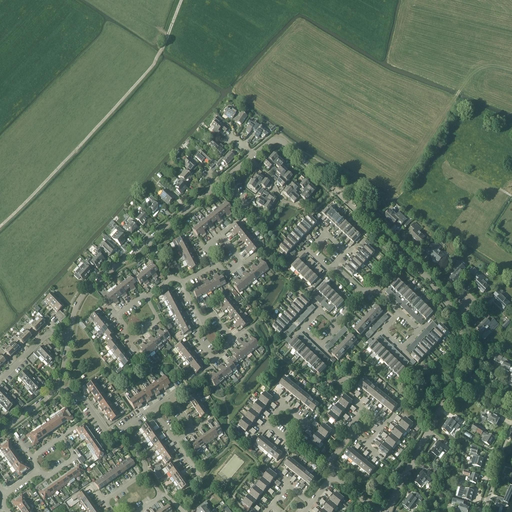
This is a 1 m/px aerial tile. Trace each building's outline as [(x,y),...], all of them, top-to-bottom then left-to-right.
[(232,119),(238,112),(235,110),(234,111),(229,107),(227,110),(226,109),(224,112),(225,112),(223,115),(229,119),(230,117),(232,119)] [(241,114),(238,112),(232,119),(241,125),(247,117),(241,113),(241,114)] [(227,130),(220,123),(222,120),(218,116),(214,121),(215,122),(211,127),(214,129),(212,131),(217,136),(222,130),(225,132),(227,130)] [(256,123),(251,120),(247,125),(248,127),(248,128),(245,132),(248,134),(252,130),(254,131),(258,126),(255,124),(256,123)] [(257,139),(261,134),(265,137),(265,136),(266,136),(266,135),(267,136),(269,133),(260,127),(258,126),(254,131),(256,133),(254,137),(257,139)] [(213,139),(207,145),(212,149),(214,148),(221,155),(226,149),(219,143),(218,144),(218,141),(215,141),(213,139)] [(215,165),(217,163),(203,151),(200,154),(199,154),(195,157),(201,163),(205,159),(210,163),(208,166),(211,169),(215,165)] [(224,158),(222,157),(217,163),(215,165),(218,167),(223,162),(227,165),(235,157),(230,152),(224,158)] [(264,165),(269,170),(273,166),(271,164),(274,162),(277,164),(275,166),(279,169),(278,171),(277,172),(278,173),(280,174),(281,175),(282,174),(285,177),(282,180),(281,178),(277,183),(282,188),(286,184),(286,183),(287,182),(292,177),(287,172),(281,167),(284,164),(279,159),(277,158),(274,154),(268,160),(264,165)] [(190,171),(197,164),(187,156),(184,160),(186,161),(183,165),(187,169),(186,171),(188,173),(189,171),(190,171)] [(186,171),(185,170),(179,177),(181,178),(179,181),(187,188),(185,187),(188,183),(193,177),(188,173),(186,171)] [(253,181),(249,187),(255,191),(258,186),(257,185),(259,182),(262,184),(261,186),(265,189),(269,183),(265,180),(263,179),(257,175),(254,179),(253,181)] [(187,188),(177,179),(172,184),(178,189),(174,193),(179,197),(187,188)] [(159,184),(164,189),(167,186),(161,181),(159,184)] [(304,190),(305,189),(308,191),(305,194),(304,193),(300,196),(306,201),(315,191),(305,181),(300,186),(301,188),(302,188),(303,189),(304,190)] [(298,188),(293,183),(290,187),(288,188),(283,193),(287,197),(288,197),(289,198),(294,203),(299,198),(295,194),(294,196),(291,193),(294,191),(295,192),(297,189),(298,188)] [(175,198),(166,190),(160,196),(165,201),(165,202),(168,205),(170,203),(175,198)] [(262,198),(261,197),(259,199),(256,203),(262,207),(264,208),(268,211),(272,205),(273,204),(276,200),(270,195),(267,200),(269,201),(267,204),(264,202),(265,200),(264,199),(262,198)] [(157,206),(159,204),(152,197),(149,200),(151,202),(148,206),(148,210),(153,215),(158,210),(157,206)] [(221,206),(230,216),(231,215),(230,214),(231,214),(229,211),(231,209),(225,202),(221,206)] [(217,209),(223,216),(225,214),(227,217),(227,216),(228,217),(230,216),(221,206),(217,209)] [(322,214),(324,216),(322,220),(323,221),(327,218),(333,210),(334,209),(333,209),(332,210),(329,207),(322,214)] [(149,215),(142,209),(142,210),(140,209),(138,211),(139,213),(139,214),(138,213),(137,214),(138,215),(134,219),(143,227),(145,224),(145,223),(146,222),(144,220),(147,217),(146,217),(149,215)] [(213,212),(221,223),(223,222),(222,221),(222,220),(220,218),(223,216),(217,209),(213,212)] [(336,214),(333,210),(327,218),(328,219),(326,223),(327,225),(330,221),(337,214),(338,213),(337,212),(336,214)] [(390,210),(384,216),(394,225),(397,221),(398,223),(397,223),(400,226),(407,219),(406,220),(399,213),(400,212),(399,212),(396,215),(390,210)] [(209,216),(214,223),(216,221),(218,223),(219,223),(220,224),(221,223),(213,212),(209,216)] [(340,217),(337,214),(330,221),(332,223),(330,227),(331,229),(335,224),(341,218),(342,217),(341,216),(340,217)] [(204,219),(213,230),(214,229),(213,227),(214,227),(212,225),(214,223),(209,216),(204,219)] [(305,220),(317,231),(318,229),(315,225),(317,223),(310,216),(307,220),(306,219),(305,220)] [(137,224),(129,217),(125,222),(125,223),(126,224),(123,227),(123,228),(125,230),(126,230),(131,234),(137,228),(134,226),(137,224)] [(344,221),(341,218),(335,224),(334,225),(336,227),(333,231),(335,232),(345,222),(346,220),(345,220),(344,221)] [(200,223),(206,230),(208,228),(210,230),(211,231),(213,230),(204,219),(200,223)] [(302,225),(309,231),(311,229),(315,232),(317,231),(305,220),(306,221),(302,225)] [(348,225),(345,222),(338,229),(340,230),(337,235),(339,236),(342,233),(349,225),(350,224),(349,224),(348,225)] [(410,236),(419,244),(425,238),(419,232),(422,229),(415,222),(408,229),(412,233),(410,236)] [(196,226),(204,237),(206,235),(205,234),(203,232),(206,230),(200,223),(196,226)] [(240,223),(232,228),(234,231),(232,233),(231,234),(232,236),(243,227),(240,223)] [(297,227),(309,239),(311,237),(308,233),(309,231),(302,225),(299,228),(298,227),(297,227)] [(352,228),(349,225),(342,233),(344,234),(341,238),(343,240),(353,229),(354,228),(353,227),(352,228)] [(202,237),(203,238),(204,237),(196,226),(191,229),(197,236),(200,235),(202,237)] [(127,235),(118,227),(116,230),(117,231),(111,238),(120,246),(124,241),(123,240),(124,239),(123,238),(124,237),(124,238),(127,235)] [(243,227),(232,236),(234,237),(235,236),(237,234),(240,237),(247,231),(243,227)] [(295,232),(302,239),(304,237),(308,240),(309,239),(297,227),(297,228),(298,229),(295,232)] [(356,232),(353,229),(346,236),(348,238),(345,242),(347,243),(357,233),(358,232),(357,231),(356,232)] [(247,231),(240,237),(241,239),(239,241),(239,242),(238,242),(239,244),(250,235),(247,231)] [(290,235),(302,246),(303,245),(300,241),(302,239),(295,232),(292,236),(291,235),(290,235)] [(360,236),(357,233),(350,240),(352,242),(349,246),(351,247),(356,242),(358,244),(361,241),(359,239),(361,237),(362,235),(361,235),(360,236)] [(250,235),(239,244),(240,245),(241,244),(242,245),(244,243),(246,245),(253,239),(250,235)] [(288,240),(294,247),(295,247),(296,245),(300,248),(302,246),(290,235),(290,236),(291,237),(288,240)] [(178,247),(189,241),(188,239),(187,240),(187,239),(184,241),(183,238),(175,242),(178,247)] [(113,248),(115,245),(109,239),(106,242),(107,243),(102,249),(110,255),(115,250),(113,248)] [(253,239),(246,245),(248,247),(245,249),(246,250),(245,251),(246,252),(256,244),(253,239)] [(283,243),(294,254),(296,253),(293,249),(295,247),(294,247),(288,240),(284,244),(283,243)] [(373,246),(367,240),(364,242),(368,246),(370,248),(373,246)] [(189,243),(190,242),(189,241),(178,247),(180,251),(188,248),(186,245),(189,243)] [(444,256),(438,251),(442,247),(435,241),(428,248),(432,251),(429,254),(438,263),(444,256)] [(294,254),(283,243),(282,244),(283,245),(280,248),(285,252),(283,255),(286,258),(288,256),(287,255),(289,253),(293,256),(294,254)] [(260,248),(256,244),(246,252),(247,254),(248,253),(251,251),(253,254),(260,248)] [(368,246),(366,248),(362,245),(361,247),(364,250),(371,257),(372,258),(373,257),(372,256),(375,253),(370,248),(368,246)] [(94,257),(101,265),(105,261),(100,256),(102,253),(97,248),(94,251),(97,254),(94,257)] [(192,249),(189,250),(188,248),(180,251),(182,256),(194,250),(193,248),(192,249)] [(368,260),(371,257),(364,250),(363,252),(358,249),(357,251),(360,254),(368,261),(369,262),(369,261),(368,260)] [(194,253),(195,252),(194,250),(182,256),(185,261),(193,257),(191,254),(194,253)] [(364,264),(368,261),(360,254),(359,256),(355,253),(353,255),(357,258),(364,265),(365,265),(364,264)] [(98,268),(101,265),(94,257),(90,261),(87,259),(85,262),(90,266),(93,263),(98,268)] [(197,258),(194,260),(193,257),(185,261),(187,266),(188,265),(199,260),(198,258),(197,259),(197,258)] [(292,267),(295,271),(302,264),(300,262),(303,258),(301,257),(292,267)] [(361,268),(364,265),(357,258),(355,259),(351,257),(350,259),(353,262),(360,269),(361,270),(362,269),(361,268)] [(200,261),(199,260),(188,265),(187,266),(190,271),(198,267),(196,264),(199,263),(199,262),(200,262),(200,261)] [(264,274),(269,270),(260,260),(259,261),(259,262),(261,265),(259,267),(264,274)] [(346,263),(349,266),(356,272),(358,273),(357,272),(360,269),(353,262),(351,264),(347,261),(346,263)] [(90,266),(85,262),(82,264),(83,264),(79,269),(87,276),(92,272),(88,268),(90,266)] [(465,275),(462,272),(466,268),(459,262),(452,269),(455,272),(450,278),(456,284),(465,275)] [(298,275),(298,276),(309,264),(308,263),(304,266),(302,264),(295,271),(299,274),(298,275)] [(147,268),(156,279),(157,277),(157,276),(155,273),(157,272),(152,264),(147,268)] [(300,275),(303,278),(310,271),(308,270),(311,266),(309,264),(298,276),(299,276),(300,275)] [(264,274),(259,267),(256,268),(254,266),(253,265),(252,266),(260,277),(264,274)] [(356,272),(349,266),(348,267),(344,265),(342,266),(353,276),(354,277),(353,276),(356,272)] [(260,277),(252,266),(250,267),(251,269),(253,271),(250,273),(256,280),(260,277)] [(143,271),(149,278),(151,276),(153,279),(154,280),(156,279),(147,268),(143,271)] [(87,276),(79,269),(75,273),(73,276),(78,280),(80,278),(83,281),(87,276)] [(306,283),(317,272),(316,270),(312,273),(310,271),(303,279),(307,282),(306,283)] [(139,275),(148,285),(149,284),(148,283),(146,280),(149,278),(143,271),(139,275)] [(479,271),(473,278),(477,282),(474,285),(484,293),(489,287),(483,281),(487,278),(479,271)] [(256,280),(250,273),(248,275),(246,273),(245,273),(245,272),(243,273),(251,284),(256,280)] [(317,272),(306,283),(307,284),(308,283),(311,286),(312,285),(315,288),(322,281),(319,278),(318,279),(316,277),(319,273),(317,272)] [(251,284),(243,273),(242,274),(243,275),(242,276),(244,278),(242,280),(248,287),(251,284)] [(226,285),(221,277),(219,278),(217,275),(217,276),(216,274),(214,275),(221,287),(226,285)] [(139,275),(135,278),(140,285),(143,283),(145,286),(145,285),(146,286),(148,285),(139,275)] [(221,287),(214,275),(213,276),(213,277),(215,280),(212,282),(216,290),(221,287)] [(125,280),(134,291),(135,290),(134,288),(135,288),(133,286),(135,284),(130,277),(125,280)] [(216,290),(212,282),(209,283),(208,280),(207,280),(207,279),(205,280),(211,292),(216,290)] [(248,287),(242,280),(239,282),(237,280),(236,279),(235,280),(243,290),(248,287)] [(121,284),(127,291),(129,289),(131,291),(132,292),(134,291),(125,280),(121,284)] [(211,292),(205,280),(203,281),(204,282),(203,282),(205,285),(202,287),(206,295),(211,292)] [(243,290),(235,280),(233,281),(234,282),(236,285),(233,287),(239,294),(243,290)] [(393,288),(395,290),(402,283),(398,280),(386,292),(387,294),(393,288)] [(402,283),(395,290),(397,293),(394,297),(396,300),(398,298),(397,297),(406,287),(402,283)] [(117,287),(125,298),(127,296),(126,295),(124,293),(127,291),(121,284),(117,287)] [(206,295),(202,287),(200,288),(198,285),(197,284),(195,285),(201,297),(206,295)] [(319,292),(321,294),(328,287),(324,284),(312,296),(314,298),(319,292)] [(201,297),(195,285),(194,286),(194,287),(195,290),(192,292),(196,300),(201,297)] [(113,290),(118,297),(121,296),(123,298),(124,299),(125,298),(117,287),(113,290)] [(328,287),(321,294),(324,297),(320,301),(323,304),(325,302),(323,300),(332,291),(328,287)] [(400,295),(403,298),(410,291),(406,287),(397,297),(398,298),(400,295)] [(495,301),(504,310),(510,304),(504,298),(507,295),(500,288),(493,295),(497,299),(495,301)] [(338,293),(334,289),(323,300),(325,302),(327,299),(329,302),(338,293)] [(108,294),(117,304),(119,303),(118,302),(116,299),(118,297),(113,290),(108,294)] [(410,291),(403,298),(406,300),(402,305),(404,307),(406,305),(405,304),(414,295),(410,291)] [(165,302),(178,295),(177,294),(175,294),(172,295),(171,293),(163,297),(165,302)] [(338,293),(329,302),(332,304),(328,308),(331,311),(332,309),(331,308),(340,299),(342,297),(340,295),(338,293)] [(45,301),(49,305),(55,298),(51,294),(45,301)] [(108,294),(104,297),(110,304),(112,302),(114,305),(115,305),(115,306),(117,304),(108,294)] [(168,307),(176,302),(175,300),(177,298),(178,297),(178,295),(165,302),(168,307)] [(408,303),(411,305),(418,298),(414,295),(405,304),(406,305),(408,303)] [(308,305),(310,303),(303,296),(299,300),(308,309),(310,307),(308,305)] [(53,309),(60,302),(55,298),(49,305),(53,309)] [(232,302),(229,298),(221,303),(223,306),(221,308),(220,309),(222,311),(232,302)] [(418,298),(411,305),(413,308),(409,312),(412,315),(414,313),(413,312),(422,302),(418,298)] [(335,307),(337,309),(344,303),(340,299),(331,308),(332,309),(335,307)] [(295,304),(302,311),(305,308),(309,312),(311,309),(310,307),(308,309),(299,300),(295,304)] [(55,315),(57,317),(61,313),(59,311),(64,307),(60,302),(53,309),(57,313),(55,315)] [(171,312),(182,305),(182,303),(180,304),(177,305),(176,302),(168,307),(171,312)] [(236,306),(232,302),(222,311),(223,312),(224,311),(224,312),(227,310),(228,312),(236,306)] [(416,310),(419,313),(425,306),(422,302),(413,312),(414,313),(416,310)] [(300,313),(302,311),(295,304),(291,308),(301,317),(302,315),(300,313)] [(173,316),(181,312),(180,309),(182,308),(183,307),(182,305),(171,312),(173,316)] [(236,306),(228,312),(230,314),(228,316),(228,317),(227,318),(228,319),(239,311),(236,306)] [(378,316),(379,316),(383,312),(377,306),(372,310),(373,311),(378,316)] [(425,306),(419,313),(421,315),(417,319),(420,322),(422,320),(420,319),(429,309),(425,306)] [(287,312),(295,319),(297,316),(301,320),(304,317),(302,315),(301,317),(291,308),(287,312)] [(424,318),(427,320),(433,313),(429,309),(420,319),(422,320),(424,318)] [(93,322),(100,317),(98,315),(100,313),(100,312),(101,311),(100,310),(89,318),(93,322)] [(375,320),(379,317),(379,316),(378,316),(373,311),(372,310),(369,314),(375,320)] [(239,311),(228,319),(229,321),(230,320),(231,320),(233,318),(235,320),(242,315),(239,311)] [(175,321),(187,315),(187,313),(185,314),(185,313),(182,315),(181,312),(173,316),(175,321)] [(293,321),(295,319),(287,312),(284,316),(293,325),(295,323),(293,321)] [(34,322),(40,328),(45,324),(41,320),(43,318),(39,314),(37,316),(38,318),(34,322)] [(372,324),(375,320),(369,314),(368,315),(365,318),(371,323),(372,324)] [(178,326),(186,322),(184,319),(187,318),(187,317),(188,317),(187,315),(175,321),(178,326)] [(242,315),(235,320),(237,323),(235,325),(234,326),(235,328),(246,319),(242,315)] [(284,316),(280,320),(287,326),(290,324),(294,328),(297,325),(295,323),(293,325),(284,316)] [(93,322),(96,327),(107,318),(105,317),(104,318),(104,317),(102,319),(100,317),(93,322)] [(100,331),(106,325),(104,323),(107,321),(108,320),(107,318),(96,327),(100,331)] [(368,328),(372,324),(371,323),(365,318),(361,322),(364,325),(368,328)] [(477,328),(483,334),(489,328),(492,331),(499,324),(492,318),(488,322),(486,319),(477,328)] [(249,323),(246,319),(235,328),(236,329),(237,328),(238,328),(240,327),(242,329),(249,323)] [(285,329),(287,326),(280,320),(276,324),(286,332),(287,331),(285,329)] [(361,322),(359,320),(356,324),(358,326),(359,327),(364,332),(368,328),(364,325),(361,322)] [(36,333),(40,328),(34,322),(30,326),(28,324),(26,326),(30,330),(32,328),(36,333)] [(180,330),(192,324),(192,323),(190,323),(187,324),(186,322),(178,326),(180,330)] [(180,330),(183,335),(191,331),(189,329),(192,327),(193,326),(192,324),(180,330)] [(273,327),(280,334),(282,332),(286,335),(289,333),(287,331),(286,332),(276,324),(273,327)] [(450,333),(441,325),(439,327),(435,324),(432,326),(434,328),(435,327),(445,336),(445,335),(446,337),(450,333)] [(100,331),(103,335),(113,327),(112,325),(111,326),(108,328),(106,325),(100,331)] [(21,334),(27,341),(32,337),(28,332),(30,330),(26,326),(23,328),(25,330),(21,334)] [(354,330),(360,336),(364,332),(359,327),(358,326),(354,330)] [(111,336),(113,334),(111,332),(114,330),(114,329),(115,328),(113,327),(103,335),(106,339),(111,336)] [(441,340),(445,336),(435,327),(434,328),(436,330),(434,333),(441,340)] [(170,338),(165,331),(162,333),(160,331),(159,330),(158,331),(166,342),(170,338)] [(166,342),(158,331),(156,332),(157,333),(157,334),(159,336),(156,338),(162,345),(166,342)] [(441,340),(434,333),(431,335),(427,332),(425,334),(426,336),(428,335),(437,344),(441,340)] [(23,345),(27,341),(21,334),(17,338),(15,336),(12,339),(16,343),(19,341),(23,345)] [(106,340),(109,344),(117,338),(116,337),(114,338),(112,335),(113,334),(111,336),(106,339),(106,340)] [(357,341),(351,335),(347,339),(353,345),(357,341)] [(429,338),(426,341),(433,348),(437,344),(428,335),(426,336),(429,338)] [(254,351),(259,347),(250,336),(249,338),(250,339),(249,339),(251,341),(249,343),(254,351)] [(162,345),(156,338),(154,340),(152,337),(152,338),(151,337),(149,338),(158,348),(159,350),(163,347),(162,345)] [(296,353),(303,346),(300,343),(304,339),(301,337),(300,338),(301,340),(299,342),(292,349),(296,353)] [(106,346),(110,351),(117,345),(115,342),(117,340),(118,339),(117,338),(109,344),(106,346)] [(158,348),(149,338),(148,339),(149,340),(148,340),(150,343),(148,345),(154,352),(158,348)] [(288,345),(292,349),(299,342),(301,340),(300,338),(298,341),(295,338),(288,345)] [(14,345),(16,343),(12,339),(10,341),(12,343),(8,347),(14,353),(19,349),(14,345)] [(350,349),(353,345),(347,339),(343,343),(350,349)] [(433,348),(426,341),(424,343),(420,339),(417,342),(419,344),(420,343),(430,352),(433,348)] [(376,356),(383,349),(381,346),(384,342),(381,340),(380,341),(381,343),(372,352),(376,356)] [(378,344),(375,341),(368,348),(372,352),(381,343),(380,341),(378,344)] [(254,351),(249,343),(247,345),(245,343),(244,343),(243,342),(242,343),(250,354),(254,351)] [(154,352),(148,345),(146,347),(144,344),(143,344),(142,343),(141,345),(149,355),(154,352)] [(175,348),(179,353),(189,344),(188,343),(187,344),(187,343),(184,345),(182,343),(175,348)] [(250,354),(242,343),(240,344),(241,345),(241,346),(243,348),(241,350),(246,357),(250,354)] [(339,347),(346,353),(350,349),(343,343),(339,347)] [(421,346),(419,349),(426,356),(430,352),(420,343),(419,344),(421,346)] [(182,357),(189,351),(187,349),(190,347),(189,347),(190,346),(189,344),(179,353),(182,357)] [(309,354),(311,353),(308,351),(312,347),(309,344),(307,346),(309,347),(300,356),(304,360),(307,357),(309,354)] [(113,355),(124,346),(122,345),(121,346),(121,345),(119,347),(117,345),(110,351),(113,355)] [(149,355),(141,345),(139,346),(140,347),(142,350),(139,352),(145,359),(149,355)] [(116,359),(123,353),(122,351),(124,349),(125,348),(124,346),(113,355),(116,359)] [(294,354),(298,358),(309,347),(307,346),(305,348),(303,346),(296,353),(294,354)] [(14,353),(8,347),(4,351),(2,349),(0,350),(0,351),(3,355),(6,353),(10,357),(14,353)] [(38,359),(40,357),(47,350),(43,347),(41,348),(40,347),(33,354),(38,359)] [(346,353),(339,347),(336,351),(342,357),(346,353)] [(384,363),(391,356),(388,354),(392,350),(389,347),(387,349),(389,350),(380,360),(384,363)] [(426,356),(419,349),(417,351),(412,347),(410,350),(412,352),(413,350),(422,360),(426,356)] [(246,357),(241,350),(238,352),(236,349),(236,350),(235,349),(234,350),(242,361),(246,357)] [(386,351),(383,349),(376,356),(380,360),(389,350),(387,349),(386,351)] [(51,354),(47,350),(40,357),(44,361),(51,354)] [(242,361),(234,350),(232,351),(233,352),(235,355),(232,357),(233,358),(238,365),(239,364),(238,364),(242,361)] [(414,354),(411,357),(419,363),(422,360),(413,350),(412,352),(414,354)] [(186,361),(196,353),(195,351),(194,352),(193,352),(191,354),(189,351),(182,357),(186,361)] [(342,357),(336,351),(332,354),(338,361),(342,357)] [(312,368),(319,361),(316,358),(320,354),(317,352),(315,353),(317,355),(315,357),(310,361),(310,362),(308,364),(312,368)] [(120,363),(130,355),(129,353),(128,354),(125,356),(123,353),(116,359),(120,363)] [(189,365),(196,360),(194,358),(197,356),(196,355),(197,354),(196,353),(186,361),(189,365)] [(313,355),(311,353),(309,354),(307,357),(304,360),(308,364),(310,362),(310,361),(315,357),(317,355),(315,353),(313,355)] [(55,358),(51,354),(44,361),(48,365),(55,358)] [(507,384),(511,387),(511,386),(511,369),(510,368),(511,365),(505,362),(504,363),(501,361),(503,357),(498,354),(494,361),(499,364),(500,363),(503,365),(502,369),(509,372),(509,371),(511,372),(511,374),(509,382),(508,381),(507,384)] [(120,363),(123,368),(130,362),(128,359),(131,357),(130,357),(131,356),(130,355),(120,363)] [(392,371),(399,364),(396,361),(400,357),(397,355),(395,357),(397,358),(388,367),(392,371)] [(393,359),(391,356),(384,363),(388,367),(397,358),(395,357),(393,359)] [(229,359),(228,360),(236,371),(237,370),(235,367),(238,365),(233,358),(231,361),(229,359)] [(320,375),(327,368),(324,366),(328,362),(325,359),(323,361),(324,362),(322,364),(317,370),(316,371),(320,375)] [(189,365),(192,370),(203,361),(202,360),(200,361),(200,360),(198,362),(196,360),(189,365)] [(229,365),(227,367),(232,374),(236,371),(228,360),(226,361),(227,362),(229,365)] [(192,370),(196,374),(203,368),(201,366),(203,364),(204,363),(203,361),(192,370)] [(321,363),(319,361),(312,368),(310,370),(314,373),(316,371),(317,370),(322,364),(324,362),(323,361),(321,363)] [(396,374),(400,378),(407,371),(404,369),(408,365),(405,362),(403,364),(404,365),(396,374)] [(401,366),(399,364),(392,371),(396,374),(404,365),(403,364),(401,366)] [(232,374),(227,367),(224,368),(222,366),(221,365),(220,367),(228,377),(232,374)] [(228,377),(220,367),(218,368),(219,369),(221,372),(218,373),(224,380),(228,377)] [(22,381),(29,375),(25,371),(19,378),(22,381)] [(224,380),(218,373),(216,375),(214,373),(213,373),(212,372),(211,373),(220,384),(224,380)] [(160,380),(167,389),(168,388),(167,386),(170,384),(162,373),(160,374),(163,378),(160,380)] [(220,384),(211,373),(210,374),(210,376),(212,378),(210,380),(215,387),(220,384)] [(33,379),(29,375),(22,381),(26,385),(33,379)] [(284,388),(290,380),(290,379),(289,380),(285,377),(279,385),(284,388)] [(87,391),(88,393),(97,386),(95,382),(99,380),(98,378),(86,386),(88,390),(87,391)] [(165,391),(167,389),(160,380),(156,382),(154,378),(152,379),(155,383),(160,391),(164,389),(165,391)] [(36,383),(33,379),(26,385),(30,389),(36,383)] [(155,383),(152,379),(151,380),(154,384),(151,386),(155,392),(158,396),(160,394),(158,392),(160,391),(155,383)] [(369,381),(368,380),(368,381),(364,379),(358,386),(363,389),(369,381)] [(291,380),(290,380),(284,388),(288,391),(289,390),(294,384),(290,381),(291,380)] [(370,381),(369,381),(363,389),(367,392),(368,391),(372,385),(369,382),(370,381)] [(41,387),(36,383),(30,389),(28,391),(32,395),(41,387)] [(293,394),(299,387),(298,386),(297,387),(294,384),(289,390),(288,391),(292,395),(293,394)] [(152,397),(144,385),(142,386),(145,390),(142,392),(149,401),(149,402),(151,401),(149,399),(152,397)] [(156,397),(158,396),(155,392),(151,386),(148,388),(145,385),(144,385),(152,397),(155,395),(156,397)] [(371,396),(378,388),(377,387),(376,388),(372,385),(368,391),(367,392),(371,396)] [(103,386),(99,388),(97,386),(88,393),(89,394),(91,393),(93,395),(104,387),(103,386)] [(105,388),(104,387),(93,395),(95,398),(93,400),(94,402),(104,395),(101,391),(105,388)] [(299,387),(293,394),(292,395),(296,398),(297,398),(302,391),(299,388),(299,387)] [(378,388),(371,396),(375,399),(378,396),(381,392),(377,389),(378,388)] [(147,403),(149,402),(149,401),(142,392),(139,395),(136,391),(135,392),(143,404),(146,401),(147,403)] [(301,402),(307,393),(306,394),(302,391),(297,398),(296,398),(301,402)] [(143,404),(135,392),(133,393),(136,397),(133,399),(140,408),(142,407),(141,405),(143,404)] [(380,402),(386,395),(385,394),(385,395),(381,392),(378,396),(375,399),(380,403),(380,402)] [(261,395),(261,396),(269,403),(272,398),(265,393),(262,396),(261,395)] [(308,394),(307,393),(301,402),(305,405),(310,398),(307,395),(308,394)] [(201,398),(198,394),(188,400),(192,405),(201,398)] [(111,396),(110,395),(106,397),(104,395),(94,402),(95,403),(97,402),(99,404),(111,396)] [(341,398),(341,399),(349,405),(352,401),(345,395),(342,399),(341,398)] [(387,395),(386,395),(380,402),(380,403),(384,406),(389,399),(386,396),(387,395)] [(11,400),(7,396),(0,403),(0,404),(3,408),(5,406),(11,400)] [(99,408),(100,410),(110,403),(108,400),(112,397),(111,396),(99,404),(101,407),(99,408)] [(269,403),(261,396),(260,397),(261,398),(258,401),(266,407),(269,403)] [(138,410),(140,408),(133,399),(130,401),(127,397),(126,398),(134,410),(137,408),(138,410)] [(201,398),(192,405),(195,409),(202,404),(204,403),(201,398)] [(311,407),(316,400),(315,400),(314,401),(310,398),(305,405),(309,409),(311,407)] [(349,405),(341,399),(340,399),(341,400),(338,404),(345,409),(345,410),(349,405)] [(389,409),(394,401),(393,402),(389,399),(384,406),(388,410),(389,409)] [(15,404),(11,400),(5,406),(3,408),(7,412),(15,404)] [(258,401),(257,400),(253,404),(254,405),(262,411),(266,407),(258,401)] [(316,401),(316,400),(311,407),(309,409),(313,412),(319,405),(315,402),(316,401)] [(395,402),(394,401),(389,409),(388,410),(392,413),(398,406),(394,403),(395,402)] [(117,405),(116,403),(112,406),(110,403),(100,410),(101,412),(103,411),(105,413),(117,405)] [(195,409),(198,414),(199,413),(205,409),(202,404),(195,409)] [(334,407),(342,414),(345,410),(345,409),(338,404),(335,408),(334,407)] [(105,417),(106,419),(116,412),(114,409),(118,406),(117,405),(105,413),(107,416),(105,417)] [(262,411),(254,405),(255,406),(252,410),(259,415),(262,411)] [(342,414),(334,407),(333,408),(334,409),(331,413),(339,418),(342,414)] [(199,413),(198,414),(201,418),(208,413),(205,409),(199,413)] [(62,414),(67,421),(66,421),(67,422),(72,419),(65,410),(61,413),(62,414)] [(248,412),(247,413),(255,420),(259,415),(252,410),(249,413),(248,412)] [(61,413),(60,412),(55,415),(62,425),(66,421),(67,421),(62,414),(61,413)] [(118,415),(116,412),(106,419),(108,421),(110,419),(112,422),(123,414),(122,412),(118,415)] [(255,420),(247,413),(247,414),(248,414),(245,418),(252,424),(255,420)] [(339,418),(331,413),(329,416),(328,415),(327,416),(328,417),(335,423),(339,418)] [(488,417),(486,419),(488,421),(496,426),(496,425),(497,425),(498,423),(498,422),(500,419),(489,413),(488,417)] [(62,425),(55,415),(50,419),(52,421),(57,428),(62,425)] [(456,416),(452,421),(450,418),(442,429),(449,434),(454,427),(457,430),(463,422),(456,416)] [(252,424),(245,418),(242,422),(241,421),(240,422),(241,423),(248,429),(252,424)] [(402,423),(411,429),(410,428),(413,424),(406,418),(402,423)] [(52,421),(47,424),(52,431),(57,428),(52,421)] [(248,429),(241,423),(238,427),(245,432),(248,429)] [(321,429),(330,436),(330,435),(329,434),(332,431),(329,428),(331,426),(327,423),(325,425),(321,429)] [(410,430),(411,429),(402,423),(399,427),(406,433),(409,429),(410,430)] [(47,424),(42,428),(47,435),(52,431),(47,424)] [(148,424),(141,429),(144,433),(151,428),(148,424)] [(482,435),(484,431),(479,427),(474,424),(471,429),(476,432),(476,431),(481,435),(482,435)] [(78,430),(81,435),(87,431),(86,429),(86,428),(84,425),(78,430)] [(217,426),(213,429),(218,437),(222,433),(223,433),(217,426)] [(396,431),(404,438),(405,437),(403,436),(406,433),(399,427),(396,431)] [(47,435),(42,428),(37,431),(42,438),(47,435)] [(151,428),(144,433),(147,438),(154,433),(151,428)] [(213,429),(208,433),(213,439),(213,440),(218,437),(213,429)] [(329,436),(330,436),(321,429),(318,434),(325,440),(328,435),(329,436)] [(32,435),(37,442),(42,439),(42,438),(37,431),(32,435)] [(79,436),(83,441),(85,440),(91,435),(89,432),(89,433),(87,431),(79,436)] [(403,438),(404,438),(396,431),(392,436),(399,441),(402,437),(403,438)] [(494,437),(484,431),(482,435),(485,437),(482,441),(489,445),(494,437)] [(27,437),(33,446),(38,443),(37,442),(32,435),(32,433),(27,437)] [(154,433),(147,438),(150,442),(158,437),(154,433)] [(208,433),(204,436),(205,436),(205,437),(209,443),(213,440),(213,439),(208,433)] [(315,437),(323,444),(322,443),(325,440),(318,434),(315,437)] [(91,435),(85,440),(88,445),(94,440),(93,438),(91,435)] [(205,436),(204,436),(200,439),(205,446),(209,443),(205,437),(205,436)] [(258,448),(259,448),(266,440),(261,436),(255,443),(259,447),(258,448)] [(389,439),(397,446),(398,445),(397,444),(399,441),(392,436),(389,439)] [(158,437),(150,442),(154,446),(161,441),(158,437)] [(322,445),(323,444),(315,437),(311,442),(318,448),(321,444),(322,445)] [(200,439),(195,442),(201,449),(202,451),(206,448),(205,446),(200,439)] [(397,447),(397,446),(389,439),(385,444),(392,450),(395,446),(397,447)] [(95,442),(94,440),(88,445),(86,446),(90,451),(98,445),(96,442),(95,442)] [(264,450),(270,443),(266,440),(259,448),(260,449),(261,448),(264,450)] [(441,444),(438,442),(431,452),(433,453),(430,457),(435,461),(437,457),(438,457),(443,450),(446,453),(452,446),(444,440),(441,444)] [(0,446),(0,448),(2,452),(10,446),(11,445),(8,441),(0,446)] [(161,441),(154,446),(157,451),(164,446),(161,441)] [(195,442),(191,446),(196,453),(201,449),(195,442)] [(270,443),(264,450),(268,454),(267,455),(268,455),(274,447),(270,443)] [(382,448),(390,455),(391,454),(390,453),(392,450),(385,444),(382,448)] [(100,448),(98,445),(90,451),(93,456),(101,450),(100,448)] [(1,452),(5,457),(14,451),(10,446),(2,452),(1,452)] [(164,446),(157,451),(160,455),(167,450),(164,446)] [(278,450),(274,447),(268,455),(268,456),(269,455),(273,457),(278,450)] [(481,468),(483,459),(477,457),(477,455),(476,455),(478,449),(472,447),(471,453),(474,454),(471,465),(481,468)] [(347,459),(348,460),(354,452),(350,448),(344,455),(348,458),(347,459)] [(390,455),(382,448),(379,452),(386,458),(389,454),(390,455)] [(95,455),(99,459),(105,455),(103,452),(102,452),(101,450),(95,455)] [(167,450),(160,455),(163,460),(170,455),(167,450)] [(278,450),(273,457),(276,460),(275,462),(276,462),(283,454),(278,450)] [(17,456),(14,451),(5,457),(8,462),(17,456)] [(354,452),(348,460),(349,459),(352,462),(358,454),(354,452)] [(355,466),(356,467),(362,459),(363,458),(358,454),(352,462),(356,465),(355,466)] [(173,459),(170,455),(163,460),(166,464),(173,459)] [(21,461),(17,456),(8,462),(12,467),(21,461)] [(125,461),(130,468),(135,465),(130,458),(125,461)] [(294,461),(290,458),(284,465),(289,469),(295,460),(294,461)] [(362,459),(356,467),(357,466),(361,469),(362,468),(367,462),(363,458),(362,459)] [(296,461),(295,460),(289,469),(293,472),(299,465),(295,462),(296,461)] [(24,466),(21,461),(12,467),(15,472),(16,471),(24,466)] [(125,461),(120,465),(126,472),(130,468),(125,461)] [(364,473),(364,474),(371,465),(367,462),(362,468),(361,469),(365,472),(364,473)] [(168,473),(176,468),(172,463),(165,468),(168,473)] [(24,466),(16,471),(19,476),(28,469),(25,465),(24,466)] [(116,468),(121,475),(126,472),(120,465),(116,468)] [(302,468),(299,465),(293,472),(297,475),(304,467),(303,467),(302,468)] [(371,465),(364,474),(365,474),(366,473),(370,476),(373,472),(375,469),(376,469),(371,465)] [(76,468),(74,470),(79,475),(84,472),(79,466),(76,468)] [(304,467),(297,475),(301,479),(307,472),(303,469),(304,467)] [(111,471),(116,478),(121,475),(116,468),(111,471)] [(179,472),(176,468),(168,473),(172,477),(179,472)] [(467,481),(476,484),(478,475),(472,474),(472,475),(470,475),(471,473),(468,472),(469,470),(465,469),(463,475),(468,476),(467,481)] [(72,470),(69,473),(74,479),(79,475),(74,470),(72,471),(72,470)] [(266,473),(265,473),(274,480),(277,476),(270,470),(267,474),(266,473)] [(421,487),(426,480),(430,483),(435,476),(428,470),(425,474),(422,472),(414,482),(421,487)] [(111,471),(107,474),(112,481),(116,478),(111,471)] [(172,477),(174,481),(175,482),(182,476),(179,472),(172,477)] [(311,475),(307,472),(301,479),(305,482),(312,474),(312,473),(311,475)] [(75,481),(69,473),(66,475),(67,475),(65,477),(69,482),(70,484),(75,481)] [(266,475),(263,478),(270,484),(274,480),(265,473),(265,474),(266,475)] [(107,474),(102,477),(107,484),(112,481),(107,474)] [(313,474),(312,474),(305,482),(310,486),(316,479),(312,475),(313,474)] [(182,476),(175,482),(178,486),(185,481),(182,476)] [(62,477),(59,479),(64,486),(69,482),(65,477),(63,478),(62,477)] [(102,477),(98,480),(103,487),(107,484),(102,477)] [(259,481),(259,482),(267,488),(270,484),(263,478),(260,482),(259,481)] [(57,482),(55,483),(59,489),(64,486),(59,479),(57,481),(57,482)] [(98,480),(94,483),(99,490),(103,487),(98,480)] [(188,485),(185,481),(178,486),(181,490),(188,485)] [(259,483),(256,487),(264,493),(267,488),(259,482),(258,482),(259,483)] [(53,484),(49,487),(54,493),(59,489),(55,483),(53,485),(53,484)] [(263,493),(254,485),(250,489),(252,490),(260,497),(263,493)] [(47,489),(45,490),(49,496),(54,493),(49,487),(47,488),(47,489)] [(471,501),(474,491),(458,487),(455,497),(471,501)] [(43,491),(40,493),(44,499),(49,496),(45,490),(43,492),(43,491)] [(252,492),(249,495),(257,501),(260,497),(252,490),(251,491),(252,492)] [(77,498),(80,502),(87,497),(83,492),(81,494),(80,492),(71,498),(73,501),(77,498)] [(334,498),(342,504),(343,503),(341,503),(345,499),(338,493),(334,498)] [(410,510),(415,504),(418,506),(424,499),(416,493),(413,497),(410,495),(403,505),(410,510)] [(245,498),(245,499),(253,505),(257,501),(249,495),(246,499),(245,498)] [(25,500),(22,496),(13,502),(16,507),(17,506),(24,501),(25,500)] [(80,502),(83,506),(90,501),(87,497),(80,502)] [(330,502),(338,507),(340,504),(342,505),(342,504),(334,498),(330,502)] [(246,500),(243,504),(250,510),(253,505),(245,499),(244,499),(246,500)] [(464,502),(454,499),(452,503),(455,503),(453,510),(459,511),(469,511),(471,509),(469,507),(463,506),(464,502)] [(26,500),(25,500),(24,501),(17,506),(20,511),(29,505),(26,500)] [(83,506),(86,510),(93,506),(90,501),(83,506)] [(207,511),(209,511),(206,506),(208,504),(206,501),(198,508),(200,511),(197,511),(207,511)] [(327,506),(334,511),(335,511),(338,507),(330,502),(327,506)]
